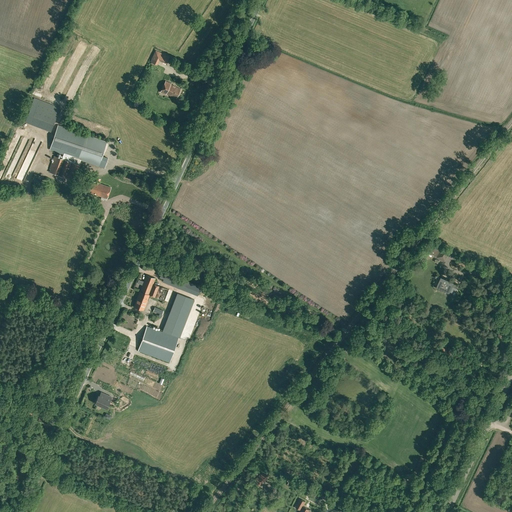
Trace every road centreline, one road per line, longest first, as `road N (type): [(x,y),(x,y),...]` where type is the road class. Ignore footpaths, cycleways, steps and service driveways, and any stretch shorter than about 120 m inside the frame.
road 1 (unclassified): [(20,511),(262,0)]
road 2 (unclassified): [(448,511),(511,376)]
